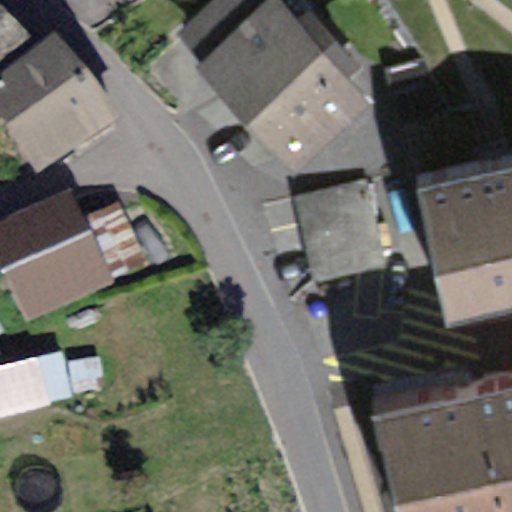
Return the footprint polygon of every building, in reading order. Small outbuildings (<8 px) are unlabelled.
[(194,0),(162,29),(179,50),(169,59),(275,175),(352,102),(260,0),(194,0)] [(0,68),(0,165),(13,183),(102,117),(43,37),(0,68)] [(405,118),(414,158),(478,144),(470,104),(405,118)] [(511,511),(511,151),(389,178),(422,324),(511,302),(511,367),(340,407),(366,511),(511,511)] [(318,276),(383,261),(365,178),(300,193),(318,276)] [(94,292),(52,200),(0,223),(0,317),(6,332),(94,292)] [(110,205),(70,223),(94,275),(134,257),(110,205)] [(54,363),(0,375),(0,432),(67,417),(54,363)]
